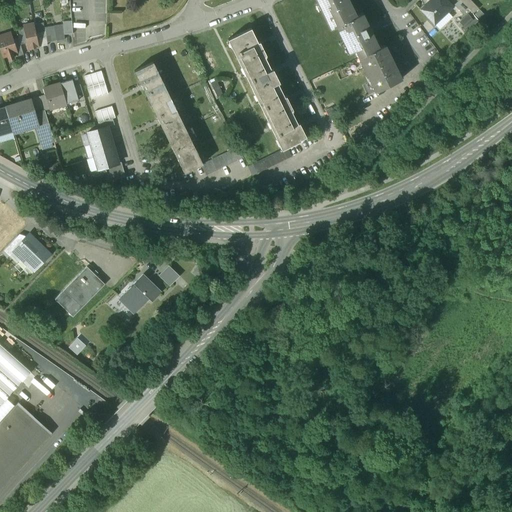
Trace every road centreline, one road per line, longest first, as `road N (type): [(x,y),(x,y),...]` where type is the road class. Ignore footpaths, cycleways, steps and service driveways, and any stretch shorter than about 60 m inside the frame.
road 1 (residential): [(34,511),(253,288),(266,272),(274,229)]
road 2 (secondary): [(274,229),(200,229),(104,215),(5,174)]
road 3 (secondary): [(511,122),(386,199),(274,229)]
road 4 (residential): [(140,256),(27,217),(2,193),(5,174)]
road 5 (residential): [(259,0),(332,144)]
road 6 (residential): [(103,50),(141,174)]
